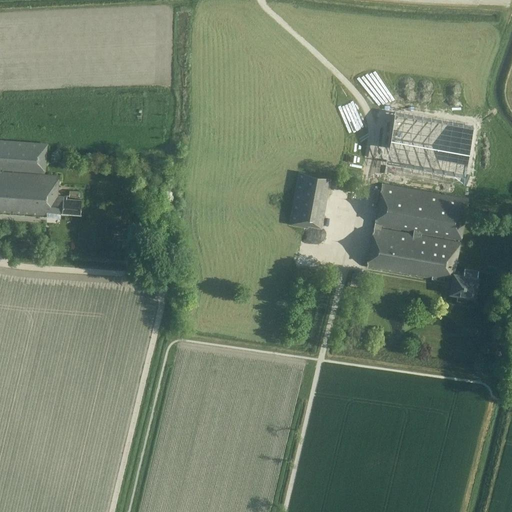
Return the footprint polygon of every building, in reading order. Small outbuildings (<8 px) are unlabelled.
[(451,176),(460,126),(381,112),(373,162),(451,176)] [(0,140),(0,212),(46,215),(46,212),(80,215),(81,199),(65,198),(65,196),(57,196),(58,176),(43,175),(45,144),(0,140)] [(330,177),(298,171),(288,224),(307,228),(308,225),(321,227),(330,177)] [(462,275),(459,274),(460,272),(455,271),(468,199),(382,183),(367,267),(443,280),(444,277),(453,278),(451,291),(456,292),(455,299),(466,301),(467,294),(473,295),(478,269),(463,267),(462,275)] [(352,272),(349,286),(359,288),(361,274),(352,272)]
